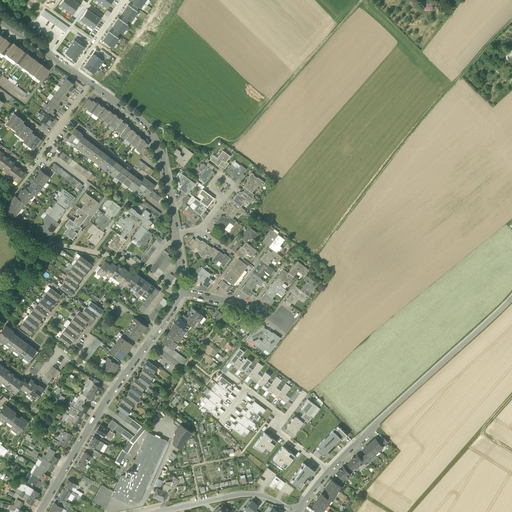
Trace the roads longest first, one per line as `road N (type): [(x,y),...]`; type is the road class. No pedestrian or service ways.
road 1 (residential): [(327,469),(511,297)]
road 2 (track): [(367,0),(243,141)]
road 3 (residential): [(90,85),(138,118),(159,148),(175,234)]
road 4 (track): [(511,395),(406,511)]
road 5 (residential): [(152,511),(245,492),(296,511)]
road 6 (residential): [(116,385),(41,511)]
road 7 (residential): [(180,298),(129,260),(52,244)]
